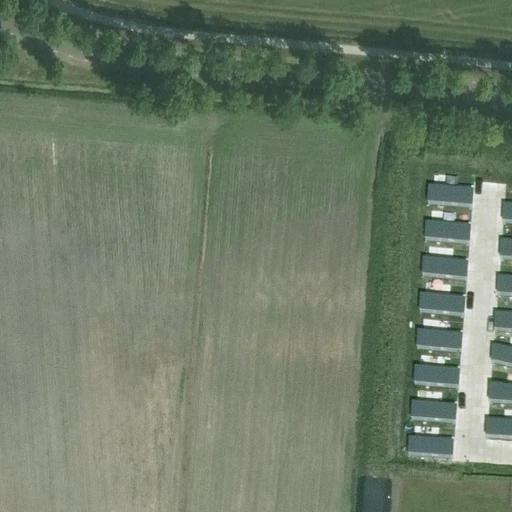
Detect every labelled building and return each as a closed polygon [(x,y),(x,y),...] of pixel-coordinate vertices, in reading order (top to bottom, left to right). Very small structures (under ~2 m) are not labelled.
[(428,206),(472,209),(474,191),(430,188),(428,206)] [(511,206),(504,206),(503,222),(511,222),(511,206)] [(472,227),(426,224),(425,240),(471,243),(472,227)] [(511,242),(501,242),(499,259),(511,259),(511,242)] [(467,263),(425,260),(423,277),(466,280),(467,263)] [(497,293),(511,294),(511,279),(499,278),(497,293)] [(465,299),(422,296),(421,313),(463,316),(465,299)] [(496,330),(511,331),(511,315),(497,314),(496,330)] [(462,336),(419,332),(418,350),(460,353),(462,336)] [(493,367),(511,367),(511,351),(495,350),(493,367)] [(460,372),(416,368),(415,385),(459,388),(460,372)] [(511,387),(491,386),(490,402),(511,403),(511,387)] [(457,407),(413,404),(412,420),(456,423),(457,407)] [(488,438),(511,439),(511,423),(489,422),(488,438)] [(455,444),(411,440),(409,455),(454,459),(455,444)]
